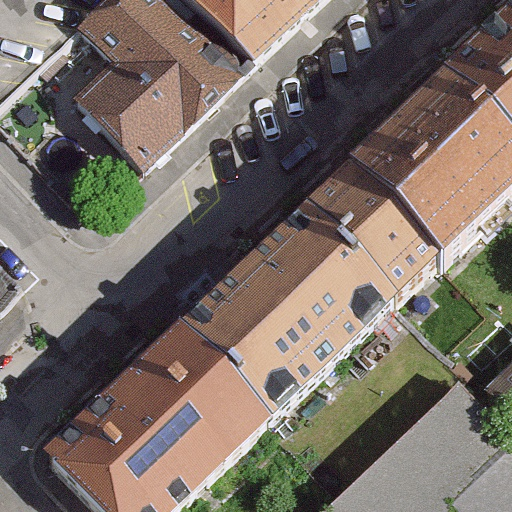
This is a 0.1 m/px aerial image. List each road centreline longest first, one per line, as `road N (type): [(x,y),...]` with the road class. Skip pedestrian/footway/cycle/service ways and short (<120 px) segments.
road 1 (unclassified): [(104,322),(439,0)]
road 2 (residential): [(104,322),(0,212)]
road 3 (unclassified): [(0,425),(104,322)]
